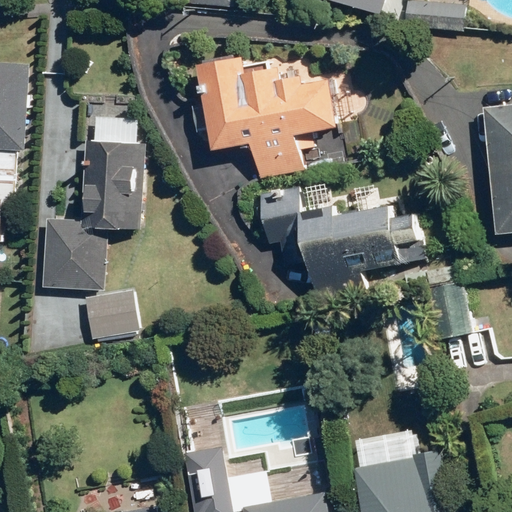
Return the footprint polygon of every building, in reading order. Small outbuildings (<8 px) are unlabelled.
[(390,0),(342,0),(387,14),(390,0)] [(472,3),(422,0),(412,0),(410,25),(470,29),(472,3)] [(248,55),(202,64),(219,148),(258,140),(266,180),(311,171),(303,133),(344,125),(335,78),(310,83),(308,74),(286,78),(283,65),(252,71),(248,55)] [(35,65),(0,62),(0,148),(30,151),(35,65)] [(511,102),(489,105),(503,234),(511,232),(511,102)] [(150,143),(91,139),(87,219),(51,217),(48,286),(110,289),(113,227),(146,229),(150,143)] [(342,214),(340,204),(306,210),(303,192),(265,198),(274,244),(284,242),(289,266),(314,261),(321,298),(370,289),(366,271),(430,259),(421,212),(398,217),(396,205),(342,214)] [(468,281),(434,288),(444,339),(478,332),(468,281)] [(142,284),(94,293),(102,336),(150,328),(142,284)] [(188,453),(198,511),(238,511),(226,446),(188,453)] [(457,511),(447,453),(360,468),(367,511),(457,511)] [(333,511),(330,492),(248,507),(249,511),(333,511)]
